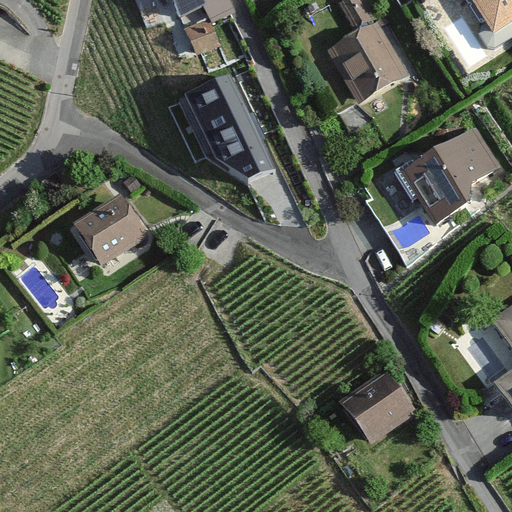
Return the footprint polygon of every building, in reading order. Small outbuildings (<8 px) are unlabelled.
[(237,21),(226,0),(174,0),(189,28),(205,19),(212,34),(237,21)] [(372,22),(359,0),(353,0),(343,6),(358,31),(372,22)] [(422,0),(428,17),(459,7),(456,0),(422,0)] [(511,0),(473,0),(500,39),(511,30),(511,0)] [(407,78),(378,31),(334,58),(364,106),(407,78)] [(209,32),(189,43),(201,65),(222,54),(209,32)] [(272,175),(229,80),(178,103),(204,160),(248,186),(272,175)] [(499,171),(475,130),(408,174),(440,226),(466,204),(470,184),(499,171)] [(119,197),(77,223),(103,264),(145,237),(119,197)] [(511,313),(497,325),(511,345),(511,378),(501,386),(511,402),(511,313)] [(416,417),(389,376),(345,405),(373,446),(416,417)]
